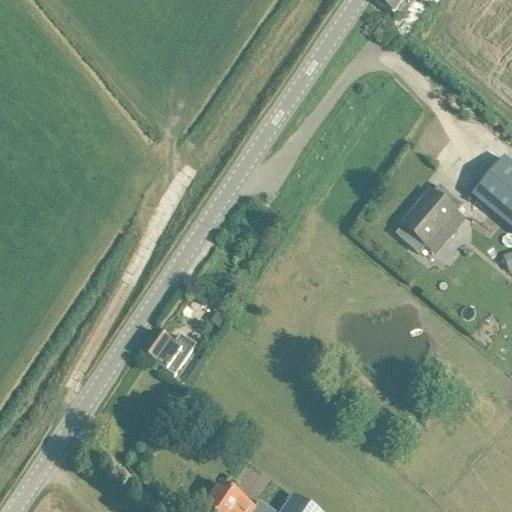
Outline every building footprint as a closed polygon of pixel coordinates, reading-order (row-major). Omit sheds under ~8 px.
[(377,0),(374,5),(393,17),(404,0),(377,0)] [(511,232),(511,168),(503,161),(471,198),(511,232)] [(428,193),(399,228),(402,230),(395,237),(418,256),(424,249),(427,250),(437,238),(445,245),(457,230),(449,223),(462,208),(438,188),(431,196),(428,193)] [(173,348),(153,334),(138,355),(173,379),(194,348),(179,338),(173,348)] [(254,511),(219,488),(202,511),(313,511),(293,497),(282,511),(261,511),(256,508),(254,511)]
